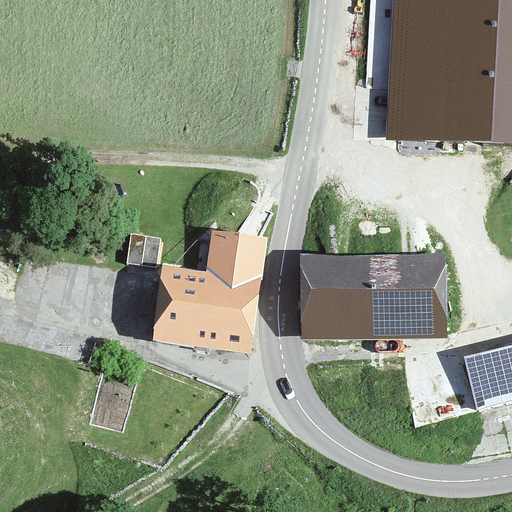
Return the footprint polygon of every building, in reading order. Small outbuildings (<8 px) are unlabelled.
[(511,0),(406,0),(398,141),(511,147),(511,0)] [(157,269),(160,239),(132,235),(128,265),(157,269)] [(202,348),(249,354),(264,247),(228,242),(228,239),(215,237),(209,282),(189,280),(190,274),(181,273),(180,278),(167,276),(158,341),(202,348)] [(445,263),(304,265),(305,336),(446,334),(445,263)] [(511,351),(466,364),(478,411),(511,402),(511,351)]
